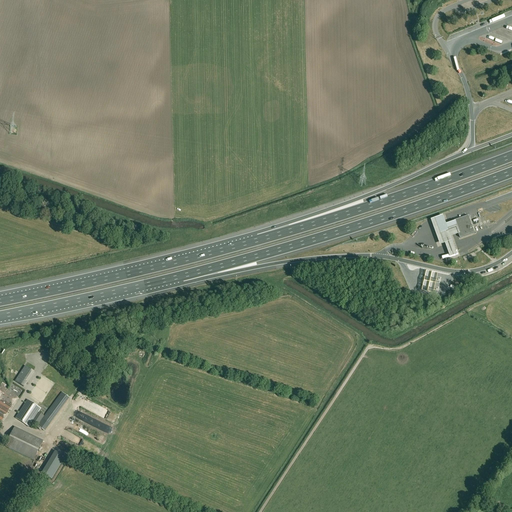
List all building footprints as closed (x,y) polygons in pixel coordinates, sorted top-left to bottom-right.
[(511,38),(511,36),(511,34),(498,29),(496,33),(511,38)] [(442,214),(430,219),(440,244),(444,243),(449,257),(457,254),(450,236),(458,233),(453,221),(446,223),(442,214)] [(458,233),(459,238),(474,233),(468,216),(453,221),(458,233)] [(477,217),(473,219),(477,226),(481,223),(477,217)] [(26,366),(16,381),(25,387),(35,372),(26,366)] [(40,386),(46,390),(45,391),(48,393),(49,391),(50,392),(54,385),(44,379),(40,386)] [(0,385),(0,420),(2,421),(18,396),(0,385)] [(48,432),(70,398),(63,393),(48,417),(42,413),(35,423),(48,432)] [(41,409),(28,400),(16,418),(29,427),(32,422),(39,412),(41,409)] [(43,441),(15,427),(5,446),(34,460),(43,441)]
